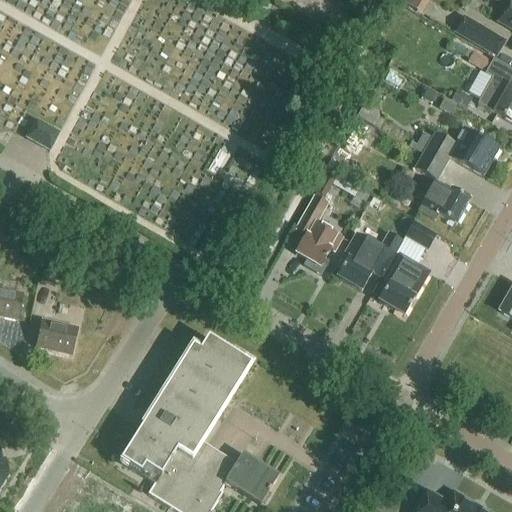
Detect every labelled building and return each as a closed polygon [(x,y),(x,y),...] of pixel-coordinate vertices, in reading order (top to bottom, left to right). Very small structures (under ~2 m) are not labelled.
[(401,0),(401,1),(422,15),(431,0),(401,0)] [(511,0),(497,23),(511,32),(511,0)] [(496,60),(506,43),(463,18),(453,35),(496,60)] [(492,79),(477,106),(511,125),(511,90),(509,89),(511,84),(511,72),(494,63),(487,76),(492,79)] [(456,91),(451,101),(466,110),(471,100),(456,91)] [(357,118),(380,131),(384,123),(380,120),(379,113),(365,106),(357,118)] [(35,121),(25,138),(24,140),(48,154),(59,135),(35,121)] [(436,137),(434,140),(423,134),(417,146),(411,143),(408,148),(424,156),(443,168),(449,159),(482,179),(498,154),(465,133),(455,149),(436,137)] [(435,181),(443,168),(424,156),(416,169),(435,181)] [(327,170),(314,193),(324,199),(337,176),(327,170)] [(437,217),(455,227),(469,203),(435,184),(418,213),(434,222),(437,217)] [(306,237),(295,256),(306,262),(303,267),(320,276),(328,263),(324,261),(330,251),(334,253),(341,240),(315,225),(326,205),(317,200),(313,198),(295,231),(298,232),(306,237)] [(427,252),(436,237),(414,223),(404,239),(427,252)] [(346,262),(336,279),(360,294),(371,275),(381,280),(401,244),(387,236),(379,250),(355,236),(341,260),(346,262)] [(385,283),(389,285),(378,303),(403,318),(429,275),(400,257),(385,283)] [(44,264),(40,283),(53,286),(57,266),(44,264)] [(0,319),(17,323),(22,296),(1,292),(2,288),(0,287),(0,319)] [(511,296),(501,315),(511,321),(511,296)] [(71,358),(77,331),(41,323),(36,350),(71,358)] [(194,345),(113,475),(171,511),(211,511),(222,495),(220,494),(225,485),(260,508),(278,480),(246,460),(246,459),(241,456),(235,466),(221,457),(218,461),(199,450),(253,364),(232,351),(230,355),(207,341),(201,350),(194,345)] [(121,511),(89,492),(77,511),(78,511),(121,511)] [(481,511),(453,495),(447,506),(426,494),(415,511),(481,511)]
